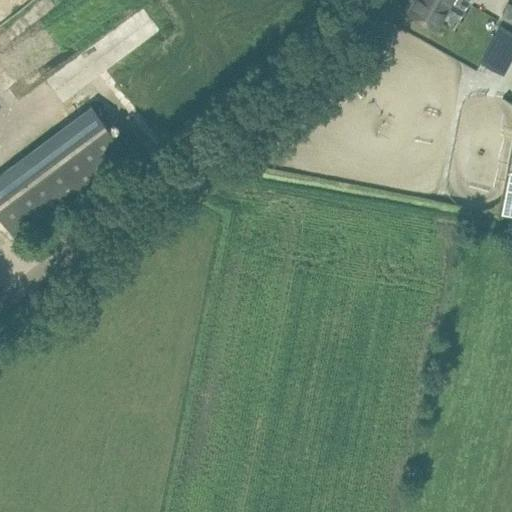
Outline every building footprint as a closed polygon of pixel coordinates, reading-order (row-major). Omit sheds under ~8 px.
[(0,0),(0,21),(30,0),(0,0)] [(451,0),(413,0),(407,11),(436,27),(451,0)] [(511,3),(508,1),(501,15),(511,21),(511,3)] [(511,54),(511,27),(504,40),(492,34),(478,59),(502,72),(511,54)] [(0,173),(0,214),(19,239),(129,157),(91,105),(0,173)] [(511,155),(501,215),(511,216),(511,155)]
